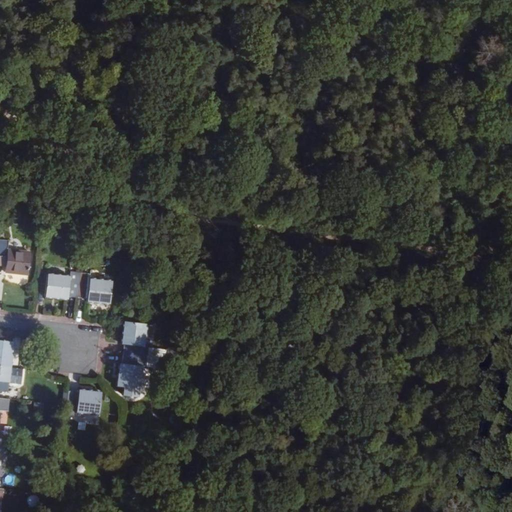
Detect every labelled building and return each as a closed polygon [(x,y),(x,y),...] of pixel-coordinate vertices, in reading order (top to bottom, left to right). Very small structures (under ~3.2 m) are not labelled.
[(9,241),(10,235),(0,233),(0,250),(8,251),(6,265),(28,269),(32,245),(9,241)] [(72,267),(71,274),(48,271),(45,292),(68,296),(69,290),(80,292),(83,269),(72,267)] [(91,277),(91,270),(83,269),(80,292),(88,293),(87,298),(109,301),(112,280),(91,277)] [(120,346),(124,346),(123,355),(167,360),(168,352),(143,349),(146,325),(123,322),(120,346)] [(0,365),(12,367),(15,341),(13,341),(14,334),(0,332),(0,365)] [(141,368),(165,371),(167,360),(123,355),(121,366),(118,365),(115,386),(123,388),(122,396),(137,398),(141,368)] [(0,389),(8,391),(12,367),(0,365),(0,389)] [(78,391),(78,394),(70,393),(69,404),(67,417),(74,418),(76,412),(98,415),(101,394),(78,391)]
